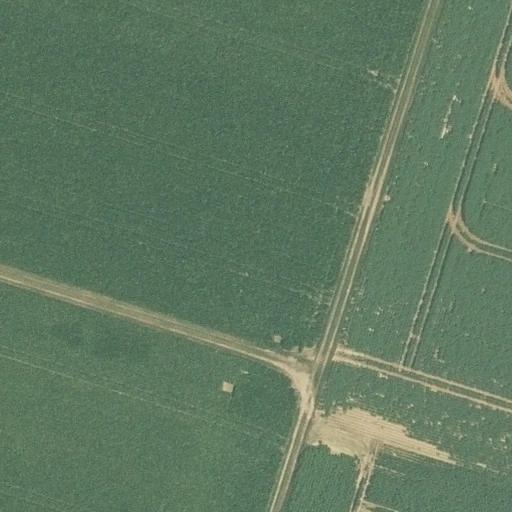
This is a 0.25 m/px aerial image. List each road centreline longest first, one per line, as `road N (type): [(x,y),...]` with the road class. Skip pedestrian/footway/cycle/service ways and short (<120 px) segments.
road 1 (track): [(273,511),(435,0)]
road 2 (track): [(316,372),(0,277)]
